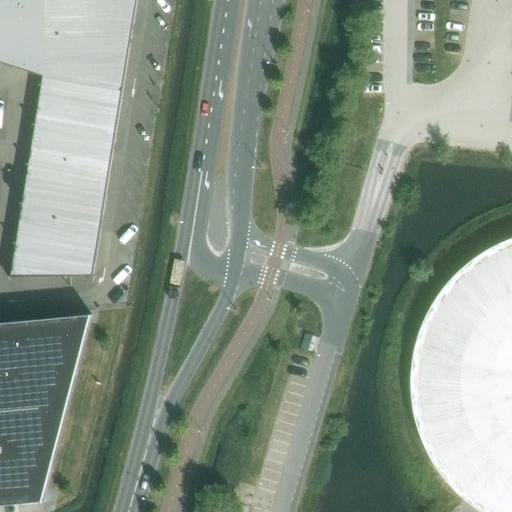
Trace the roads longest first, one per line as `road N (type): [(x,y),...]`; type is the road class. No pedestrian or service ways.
road 1 (secondary): [(194,169),(147,447)]
road 2 (secondary): [(239,226),(267,0)]
road 3 (unclassified): [(336,318),(280,511)]
road 4 (secondary): [(147,447),(234,272)]
road 5 (secondary): [(219,0),(194,169)]
road 6 (secondary): [(194,169),(204,188),(200,258),(234,272)]
road 7 (unclassified): [(336,318),(351,294),(346,278),(277,250)]
